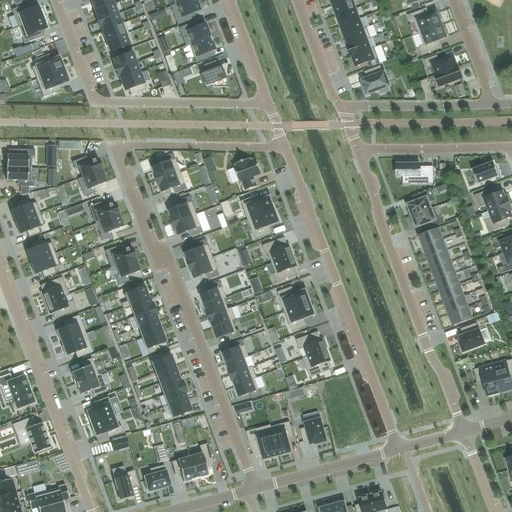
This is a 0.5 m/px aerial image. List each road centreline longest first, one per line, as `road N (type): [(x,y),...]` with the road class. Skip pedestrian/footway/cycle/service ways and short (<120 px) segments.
road 1 (residential): [(112,145),(150,246),(170,266),(253,489)]
road 2 (residential): [(284,148),(397,449)]
road 3 (residential): [(463,431),(357,149)]
road 4 (residential): [(55,0),(94,102),(267,104)]
road 5 (residential): [(0,272),(90,511)]
road 6 (residential): [(112,145),(284,148)]
road 7 (residential): [(508,147),(357,149)]
road 8 (residential): [(491,104),(341,106)]
road 9 (unclassified): [(397,449),(253,489)]
